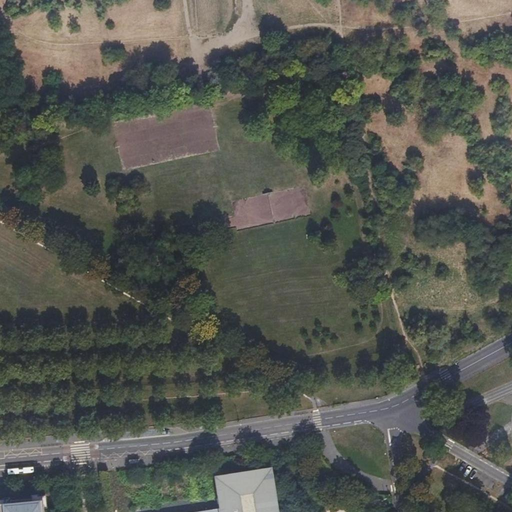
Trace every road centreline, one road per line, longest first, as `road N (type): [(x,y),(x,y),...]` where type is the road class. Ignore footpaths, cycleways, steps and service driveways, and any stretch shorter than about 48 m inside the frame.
road 1 (track): [(425,392),(374,225),(336,0)]
road 2 (unclassified): [(0,458),(385,408)]
road 3 (track): [(339,59),(0,135)]
road 4 (track): [(345,56),(511,32)]
road 5 (residential): [(385,408),(511,483)]
road 6 (unclassified): [(385,408),(511,342)]
